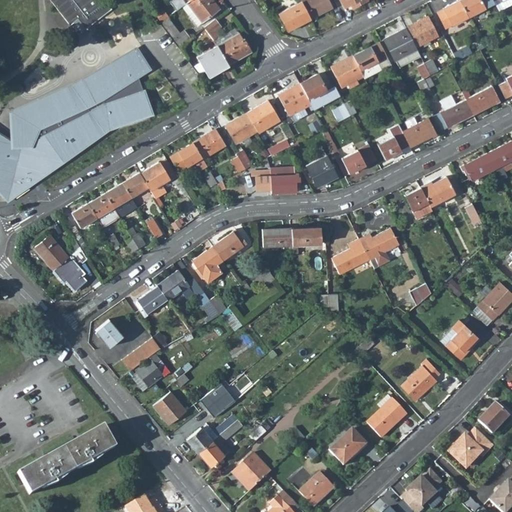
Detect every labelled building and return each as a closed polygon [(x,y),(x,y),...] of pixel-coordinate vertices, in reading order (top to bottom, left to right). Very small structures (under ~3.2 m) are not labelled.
[(49,0),(71,25),(79,18),(87,28),(109,8),(104,2),(102,3),(99,0),(49,0)] [(186,4),(190,0),(172,0),(168,3),(175,12),(181,7),(186,4)] [(210,0),(190,0),(186,4),(199,22),(199,23),(218,9),(210,0)] [(332,9),(327,0),(301,0),(302,1),(311,19),(332,9)] [(339,0),(344,8),(351,5),(352,8),(367,0),(339,0)] [(437,12),(445,29),(468,18),(466,14),(458,0),(443,8),(444,9),(437,12)] [(458,0),(466,14),(492,1),(491,0),(458,0)] [(279,13),(288,30),(311,19),(302,1),(279,13)] [(199,22),(186,4),(181,7),(195,26),(199,22)] [(154,15),(160,23),(167,18),(161,10),(154,15)] [(162,25),(177,45),(189,37),(183,29),(179,32),(168,17),(167,18),(160,23),(162,25)] [(416,48),(438,37),(428,17),(406,28),(416,48)] [(219,27),(214,19),(202,28),(207,36),(211,41),(218,37),(214,31),(219,27)] [(406,28),(383,39),(398,68),(421,57),(416,48),(406,28)] [(98,29),(93,35),(101,42),(106,37),(98,29)] [(236,35),(232,29),(218,37),(211,41),(215,47),(236,35)] [(242,45),(236,35),(215,47),(226,66),(249,53),(243,44),(242,45)] [(380,67),(377,62),(387,56),(380,42),(369,47),(353,55),(364,76),(380,67)] [(150,68),(137,46),(83,77),(11,110),(11,139),(0,131),(0,191),(9,200),(20,196),(34,186),(41,182),(114,132),(155,112),(146,88),(140,76),(150,68)] [(195,59),(206,78),(226,66),(215,47),(195,59)] [(458,62),(471,55),(468,48),(454,55),(458,62)] [(349,84),(357,79),(364,76),(353,55),(330,67),(341,88),(349,84)] [(390,62),(387,56),(377,62),(380,67),(390,62)] [(438,72),(432,59),(424,63),(431,75),(438,72)] [(424,79),(431,75),(424,63),(418,66),(424,79)] [(326,91),(316,74),(299,83),(307,98),(312,96),(313,98),(326,91)] [(417,82),(422,93),(429,90),(424,79),(417,82)] [(505,98),(511,94),(511,90),(507,80),(498,85),(505,98)] [(276,95),(288,116),(310,104),(307,98),(299,83),(276,95)] [(499,102),(492,87),(466,100),(473,115),(499,102)] [(450,127),(450,126),(473,115),(466,100),(443,112),(442,111),(440,112),(448,128),(450,127)] [(279,121),(267,101),(245,114),(256,132),(258,134),(279,121)] [(355,114),(349,101),(343,104),(349,116),(353,115),(355,114)] [(338,122),(349,116),(343,104),(332,109),(338,122)] [(225,125),(235,143),(256,132),(245,114),(225,125)] [(423,121),(423,122),(402,133),(409,147),(430,136),(431,138),(435,135),(426,119),(423,121)] [(398,125),(388,130),(392,138),(377,145),(384,160),(409,147),(402,133),(398,125)] [(223,146),(214,130),(192,143),(200,156),(202,159),(223,146)] [(290,146),(287,140),(267,150),(271,156),(290,146)] [(511,166),(511,143),(511,141),(486,153),(494,168),(500,165),(503,172),(511,166)] [(344,154),(357,147),(354,142),(341,149),(344,154)] [(178,170),(185,165),(200,156),(192,143),(177,151),(178,152),(170,157),(178,170)] [(368,144),(357,150),(365,166),(377,160),(368,144)] [(342,158),(335,145),(330,148),(344,176),(365,166),(357,150),(342,158)] [(236,155),(237,157),(244,169),(251,166),(242,151),(236,155)] [(486,153),(464,165),(472,180),(494,168),(486,153)] [(200,156),(185,165),(189,171),(204,162),(202,159),(200,156)] [(336,177),(325,156),(306,166),(317,187),(336,177)] [(237,157),(229,161),(236,173),(244,169),(237,157)] [(168,179),(158,162),(139,173),(148,187),(150,190),(159,184),(168,179)] [(500,165),(494,168),(500,179),(505,177),(503,172),(500,165)] [(252,176),(255,176),(255,179),(295,176),(296,175),(295,167),(251,170),(252,176)] [(139,172),(122,182),(131,197),(148,187),(139,173),(139,172)] [(204,175),(210,186),(216,183),(210,172),(204,175)] [(296,175),(295,176),(255,179),(256,192),(271,191),(271,193),(296,191),(296,183),(299,182),(298,174),(296,175)] [(431,184),(430,182),(419,188),(427,202),(429,207),(454,194),(445,177),(431,184)] [(104,193),(113,207),(131,197),(122,182),(104,193)] [(187,196),(193,206),(198,203),(185,182),(180,185),(187,196)] [(159,184),(150,190),(154,197),(163,192),(159,184)] [(404,195),(411,210),(416,218),(431,210),(429,207),(427,202),(419,188),(404,195)] [(104,193),(87,203),(96,218),(113,207),(104,193)] [(187,196),(182,199),(188,209),(193,206),(187,196)] [(96,218),(87,203),(71,212),(79,227),(96,218)] [(472,203),(465,206),(473,223),(480,219),(472,203)] [(162,234),(153,219),(146,223),(155,238),(162,234)] [(138,248),(145,244),(138,233),(136,234),(130,224),(125,226),(131,237),(138,248)] [(69,229),(72,234),(75,238),(80,235),(74,226),(69,229)] [(316,228),(315,228),(291,229),(291,245),(316,244),(316,245),(319,246),(319,227),(316,228)] [(365,235),(357,239),(369,260),(373,269),(389,261),(384,252),(398,245),(389,228),(371,238),(367,240),(365,235)] [(263,230),(264,246),(291,245),(291,229),(263,230)] [(243,246),(233,232),(212,247),(222,261),(243,246)] [(113,233),(107,236),(114,248),(119,244),(113,233)] [(72,234),(65,238),(74,252),(80,247),(75,238),(72,234)] [(75,238),(80,247),(85,244),(80,235),(75,238)] [(49,236),(34,249),(53,270),(68,258),(49,236)] [(132,252),(138,248),(131,237),(125,240),(132,252)] [(331,259),(339,275),(369,260),(357,239),(351,242),(354,247),(348,250),(331,259)] [(68,258),(53,270),(63,283),(66,281),(75,290),(88,278),(84,273),(87,270),(79,261),(83,258),(84,261),(87,259),(80,247),(74,252),(68,258)] [(207,283),(221,273),(220,271),(216,265),(222,261),(212,247),(191,261),(207,283)] [(222,261),(216,265),(220,271),(226,267),(222,261)] [(271,274),(268,265),(259,271),(260,281),(262,280),(271,274)] [(188,286),(176,270),(156,284),(156,285),(157,286),(166,299),(167,301),(181,291),(188,286)] [(275,279),(271,274),(262,280),(266,285),(275,279)] [(460,287),(451,278),(445,284),(454,293),(460,287)] [(426,283),(410,291),(417,305),(431,293),(426,283)] [(511,298),(498,285),(477,307),(492,321),(495,317),(494,316),(511,298)] [(146,313),(166,299),(157,286),(137,300),(136,298),(132,301),(143,317),(147,315),(146,313)] [(188,286),(181,291),(184,296),(191,291),(188,286)] [(7,299),(8,298),(2,291),(0,293),(0,294),(5,300),(7,299)] [(195,298),(201,307),(209,301),(208,300),(203,293),(195,298)] [(208,300),(209,301),(219,315),(226,309),(216,295),(208,300)] [(337,295),(327,295),(328,310),(331,311),(337,312),(337,295)] [(207,316),(202,319),(205,324),(214,318),(219,315),(209,301),(201,307),(207,316)] [(122,336),(108,319),(95,330),(109,347),(122,336)] [(480,339),(459,319),(439,340),(457,357),(469,346),(472,348),(480,339)] [(353,350),(360,357),(374,343),(368,336),(353,350)] [(159,349),(151,338),(120,361),(128,372),(133,368),(148,357),(154,353),(159,349)] [(189,357),(181,343),(159,356),(167,370),(189,357)] [(148,357),(149,358),(135,370),(133,368),(128,372),(142,390),(147,386),(153,382),(161,393),(173,382),(175,381),(154,353),(148,357)] [(424,362),(425,363),(401,384),(414,399),(438,378),(436,376),(440,374),(427,359),(424,362)] [(175,381),(173,382),(178,388),(188,380),(183,374),(175,381)] [(252,384),(242,374),(229,385),(237,395),(252,384)] [(185,411),(169,391),(152,406),(168,425),(185,411)] [(377,403),(380,408),(367,421),(380,435),(405,412),(392,398),(391,398),(387,393),(377,403)] [(511,420),(493,403),(477,421),(496,438),(511,420)] [(237,420),(233,415),(213,431),(217,437),(231,425),(237,420)] [(221,443),(242,426),(240,424),(237,420),(231,425),(217,437),(216,437),(221,443)] [(202,429),(212,441),(216,437),(217,437),(213,431),(207,424),(202,429)] [(114,447),(102,426),(18,473),(30,494),(114,447)] [(186,440),(197,454),(212,441),(202,429),(201,427),(186,440)] [(365,443),(351,428),(328,449),(342,464),(365,443)] [(491,444),(475,429),(466,438),(463,435),(448,451),(462,464),(467,464),(477,453),(480,456),(491,444)] [(290,434),(284,440),(293,450),(299,444),(290,434)] [(212,441),(224,456),(229,452),(221,443),(216,437),(212,441)] [(212,441),(197,454),(209,469),(224,456),(212,441)] [(317,454),(311,447),(305,452),(312,459),(317,454)] [(230,471),(248,492),(268,473),(269,472),(252,453),(230,471)] [(333,487),(318,471),(298,490),(312,505),(333,487)] [(412,486),(400,497),(413,511),(416,511),(422,507),(420,505),(434,492),(431,489),(440,481),(431,472),(426,471),(420,477),(420,476),(412,483),(412,486)] [(505,511),(511,505),(511,484),(507,479),(499,487),(495,492),(488,499),(500,511),(505,511)] [(285,492),(281,488),(276,493),(268,500),(273,506),(265,511),(293,511),(292,510),(297,505),(285,492)] [(412,511),(413,511),(401,499),(389,510),(386,507),(380,511),(412,511)]
